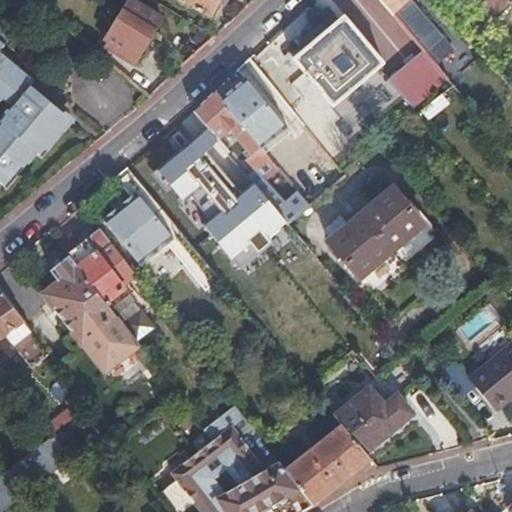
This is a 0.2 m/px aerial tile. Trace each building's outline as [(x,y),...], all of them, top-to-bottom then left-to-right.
[(110,40),(107,44),(134,62),(161,17),(133,0),(129,0),(106,37),(110,40)] [(183,0),(212,16),(220,0),(183,0)] [(378,0),(405,31),(422,18),(408,1),(408,0),(378,0)] [(471,0),(489,18),(505,5),(500,0),(471,0)] [(422,18),(405,31),(424,54),(440,40),(431,29),(422,18)] [(0,23),(0,99),(12,109),(3,120),(5,122),(0,127),(0,183),(3,181),(9,185),(39,151),(43,154),(74,119),(33,83),(38,77),(4,46),(13,35),(0,23)] [(407,97),(345,23),(303,57),(365,133),(407,97)] [(222,98),(262,148),(300,119),(248,58),(236,70),(243,80),(222,98)] [(248,176),(287,223),(309,206),(298,192),(287,201),(267,181),(280,170),(262,148),(222,98),(215,90),(205,99),(192,111),(217,141),(230,130),(251,155),(246,159),(255,170),(248,176)] [(428,120),(447,104),(439,94),(419,109),(428,120)] [(330,146),(348,129),(326,106),(308,123),(330,146)] [(169,132),(157,142),(250,252),(287,223),(248,176),(217,141),(192,111),(174,128),(173,128),(169,132)] [(127,167),(115,176),(132,196),(104,219),(140,266),(168,244),(199,282),(212,270),(127,167)] [(425,223),(394,188),(329,242),(359,277),(425,223)] [(98,229),(68,253),(106,303),(134,340),(151,327),(129,297),(133,293),(123,281),(132,274),(125,265),(98,229)] [(106,303),(68,253),(48,270),(56,280),(41,293),(103,375),(139,347),(134,340),(106,303)] [(0,336),(3,334),(9,330),(32,364),(45,354),(28,332),(31,330),(0,289),(0,336)] [(511,397),(511,343),(469,379),(495,411),(511,397)] [(341,426),(364,454),(411,414),(396,395),(382,408),(367,390),(334,417),(341,426)] [(68,403),(71,408),(77,415),(89,405),(80,394),(68,403)] [(71,408),(46,428),(51,434),(77,415),(71,408)] [(203,430),(212,442),(235,424),(226,411),(203,430)] [(262,507),(264,509),(299,490),(285,472),(265,446),(243,417),(235,424),(212,442),(262,507)] [(299,490),(313,507),(324,501),(323,499),(339,486),(370,461),(364,454),(341,426),(317,446),(285,472),(299,490)] [(5,478),(0,482),(0,511),(2,511),(27,494),(71,461),(53,437),(16,465),(18,468),(5,478)] [(258,511),(264,509),(262,507),(212,442),(170,474),(200,511),(258,511)]
